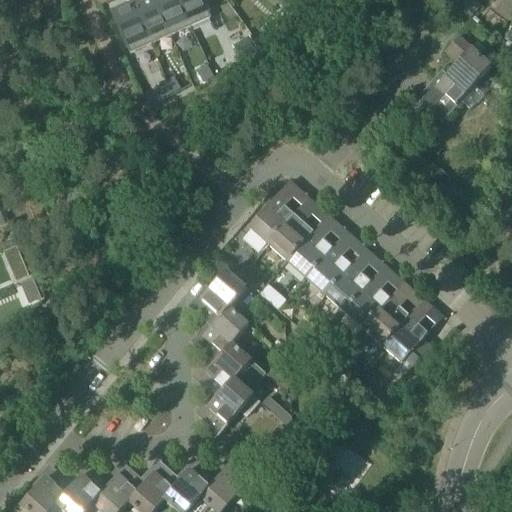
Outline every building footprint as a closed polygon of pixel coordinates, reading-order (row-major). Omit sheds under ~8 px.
[(151,47),(170,38),(162,18),(153,0),(149,0),(133,7),(140,24),(148,40),(151,47)] [(153,0),(162,18),(170,38),(190,29),(187,23),(180,6),(177,0),(153,0)] [(177,0),(180,6),(187,23),(190,29),(211,20),(202,0),(177,0)] [(292,3),(288,0),(286,0),(279,8),(288,16),(292,11),(296,7),(292,3)] [(474,1),(467,9),(474,16),(481,8),(474,1)] [(133,7),(112,16),(130,56),(151,47),(148,40),(140,24),(133,7)] [(257,54),(248,39),(233,48),(242,64),(257,54)] [(456,65),(434,90),(420,106),(441,125),(453,111),(453,110),(489,68),(457,40),(444,55),(456,65)] [(207,68),(197,74),(203,84),(213,78),(210,73),(207,68)] [(173,94),(180,90),(174,80),(167,84),(170,89),(173,94)] [(170,89),(167,84),(157,90),(163,100),(168,97),(173,94),(170,89)] [(425,110),(416,103),(408,112),(417,119),(425,110)] [(193,123),(185,116),(177,125),(184,132),(193,123)] [(437,197),(451,181),(436,169),(423,185),(437,197)] [(308,202),(303,197),(296,204),(301,209),(308,202)] [(268,248),(294,219),(275,201),(249,231),(268,248)] [(327,219),(322,214),(315,222),(320,226),(327,219)] [(294,219),(268,248),(287,265),(313,236),(294,219)] [(334,239),(339,243),(346,236),(341,231),(334,239)] [(313,236),(287,265),(306,282),(332,253),(313,236)] [(349,261),(354,265),(365,253),(360,248),(349,261)] [(5,255),(12,273),(16,283),(28,278),(24,268),(16,250),(5,255)] [(332,253),(306,282),(325,299),(351,269),(332,253)] [(373,273),(378,278),(384,270),(379,266),(373,273)] [(236,267),(229,275),(238,283),(245,275),(236,267)] [(370,286),(351,269),(325,299),(344,316),(370,286)] [(228,312),(229,312),(246,292),(225,275),(200,305),(214,317),(206,326),(211,330),(211,331),(228,312)] [(33,282),(21,287),(24,293),(35,289),(33,282)] [(392,290),(397,295),(404,287),(398,283),(392,290)] [(389,303),(370,286),(344,316),(363,333),(389,303)] [(269,304),(277,295),(269,288),(260,297),(269,304)] [(423,304),(418,300),(411,307),(416,312),(423,304)] [(408,320),(389,303),(363,333),(382,350),(408,320)] [(211,331),(211,330),(202,340),(217,353),(209,362),(213,366),(214,367),(231,347),(232,347),(248,328),(229,312),(228,312),(211,331)] [(408,320),(382,350),(401,367),(394,374),(403,382),(432,350),(423,342),(427,338),(408,320)] [(214,367),(213,366),(205,376),(219,388),(211,397),(216,401),(217,402),(233,383),(248,396),(265,376),(232,347),(231,347),(214,367)] [(338,360),(326,349),(320,357),(332,367),(338,360)] [(333,368),(338,373),(349,361),(343,356),(333,368)] [(288,395),(288,373),(277,364),(267,377),(288,395)] [(217,402),(216,401),(208,411),(222,424),(215,433),(219,437),(214,443),(215,443),(229,427),(253,400),(248,396),(233,383),(217,402)] [(375,397),(371,402),(379,409),(387,400),(379,393),(375,397)] [(262,407),(272,415),(278,408),(268,400),(262,407)] [(279,427),(271,436),(282,445),(289,435),(279,427)] [(218,483),(200,502),(208,509),(211,511),(226,511),(245,492),(249,495),(250,493),(257,493),(258,494),(267,482),(258,475),(253,481),(248,477),(240,486),(226,473),(217,482),(218,483)] [(182,485),(164,504),(165,504),(173,511),(204,511),(208,509),(200,502),(218,483),(217,482),(212,478),(204,487),(190,474),(182,484),(182,485)] [(146,486),(129,505),(129,506),(135,511),(157,511),(165,504),(164,504),(182,485),(182,484),(176,479),(168,488),(154,476),(145,486),(146,486)] [(110,488),(93,507),(98,511),(123,511),(129,506),(129,505),(146,486),(145,486),(141,482),(133,490),(126,484),(118,478),(109,487),(110,488)] [(57,509),(54,511),(88,511),(93,507),(110,488),(109,487),(105,483),(97,492),(82,479),(73,489),(74,489),(57,509)] [(29,501),(21,510),(22,511),(54,511),(57,509),(74,489),(73,489),(69,485),(61,494),(54,488),(47,481),(46,481),(37,491),(28,501),(29,501)] [(269,483),(258,496),(268,505),(280,492),(269,483)]
